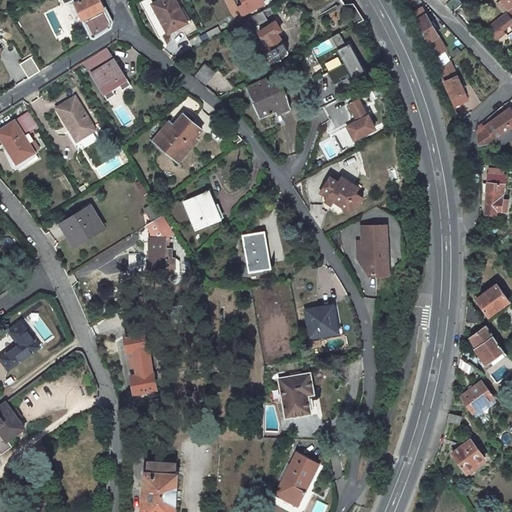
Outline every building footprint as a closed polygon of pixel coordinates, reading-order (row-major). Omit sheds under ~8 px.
[(99,0),(74,0),(73,1),(82,20),(83,19),(93,39),(109,28),(111,23),(99,0)] [(178,0),(162,0),(155,3),(169,33),(189,24),(178,0)] [(262,2),(261,0),(236,0),(238,1),(240,0),(241,0),(244,4),(237,8),(241,14),(262,2)] [(458,0),(452,0),(446,6),(453,13),(462,4),(458,0)] [(511,0),(500,0),(509,10),(511,7),(511,0)] [(363,20),(353,4),(344,5),(343,5),(355,24),(363,20)] [(252,17),(256,27),(268,21),(264,12),(252,17)] [(511,21),(505,13),(486,28),(497,40),(506,33),(503,30),(508,26),(511,30),(511,21)] [(425,15),(414,21),(414,23),(426,43),(427,46),(430,44),(431,45),(437,41),(435,37),(437,36),(425,15)] [(275,22),(258,33),(276,61),(284,55),(287,51),(276,33),(280,30),(275,22)] [(511,31),(511,30),(508,26),(503,30),(506,33),(507,35),(511,31)] [(209,37),(220,33),(217,27),(206,31),(209,37)] [(168,45),(174,54),(190,43),(181,30),(171,36),(174,41),(168,45)] [(338,33),(332,36),(346,62),(328,72),(334,84),(342,80),(341,77),(348,73),(351,80),(365,72),(348,42),(344,44),(338,33)] [(129,86),(105,48),(82,62),(106,100),(114,95),(111,91),(118,86),(121,91),(129,86)] [(40,71),(31,57),(20,64),(29,78),(40,71)] [(213,75),(202,66),(192,77),(204,87),(213,75)] [(448,80),(442,67),(438,71),(443,82),(448,80)] [(274,76),(247,88),(260,118),(268,114),(288,105),(274,76)] [(448,80),(443,82),(451,98),(463,92),(455,77),(448,80)] [(223,95),(227,104),(245,95),(241,86),(223,95)] [(100,139),(74,98),(56,109),(82,150),(100,139)] [(360,98),(351,102),(360,119),(348,125),(355,138),(376,127),(360,98)] [(268,114),(270,117),(289,108),(288,105),(268,114)] [(494,139),(508,128),(511,132),(511,131),(511,112),(509,109),(485,126),(477,132),(477,147),(493,143),(496,142),(494,139)] [(0,130),(0,139),(8,151),(16,165),(34,153),(29,144),(33,142),(28,134),(39,127),(31,114),(30,112),(0,130)] [(165,126),(153,140),(179,162),(186,154),(183,152),(201,130),(183,115),(169,130),(165,126)] [(0,155),(13,175),(18,174),(21,172),(16,165),(8,151),(0,155)] [(21,172),(39,161),(39,160),(34,153),(16,165),(21,172)] [(335,198),(345,204),(343,207),(346,212),(360,203),(363,198),(357,193),(360,188),(343,177),(340,181),(332,176),(322,192),(334,200),(335,198)] [(500,176),(485,176),(484,214),(497,215),(497,210),(498,197),(498,193),(499,193),(500,176)] [(140,181),(134,183),(139,196),(145,194),(140,181)] [(209,192),(185,201),(197,231),(216,222),(208,203),(212,201),(209,192)] [(220,221),(212,201),(208,203),(216,222),(220,221)] [(163,214),(156,203),(147,208),(154,220),(163,214)] [(89,206),(60,224),(67,235),(70,233),(76,242),(89,234),(90,235),(102,227),(89,206)] [(151,250),(151,259),(147,259),(147,270),(172,270),(172,258),(170,258),(169,249),(163,250),(163,238),(174,232),(163,214),(154,220),(147,224),(151,230),(151,238),(148,239),(148,250),(151,250)] [(392,270),(387,223),(360,226),(362,242),(356,243),(358,258),(367,257),(373,263),(372,273),(392,270)] [(264,234),(242,237),(248,271),(270,267),(264,234)] [(358,258),(372,273),(373,263),(367,257),(358,258)] [(476,300),(488,316),(508,301),(496,285),(476,300)] [(479,323),(482,320),(467,299),(465,322),(479,323)] [(491,320),(511,305),(508,301),(488,316),(491,320)] [(332,307),(306,312),(311,339),(329,335),(328,330),(336,328),(332,307)] [(470,338),(486,361),(502,349),(486,326),(470,338)] [(22,328),(11,336),(20,349),(2,362),(10,373),(40,351),(22,328)] [(145,331),(124,335),(135,393),(156,389),(145,331)] [(502,349),(490,358),(493,363),(505,354),(502,349)] [(471,374),(474,368),(470,366),(460,359),(459,367),(470,375),(471,374)] [(349,364),(334,364),(335,380),(350,380),(349,364)] [(309,374),(277,379),(284,418),(310,414),(307,396),(313,395),(309,374)] [(493,396),(481,381),(461,397),(473,412),(485,402),(493,396)] [(0,432),(5,441),(25,427),(7,401),(6,401),(0,405),(0,432)] [(476,416),(489,406),(485,402),(473,412),(476,416)] [(460,425),(462,416),(449,413),(447,421),(460,425)] [(470,439),(452,453),(465,471),(483,457),(470,439)] [(321,465),(294,451),(272,494),(299,508),(321,465)] [(170,511),(174,463),(147,460),(144,511),(170,511)]
